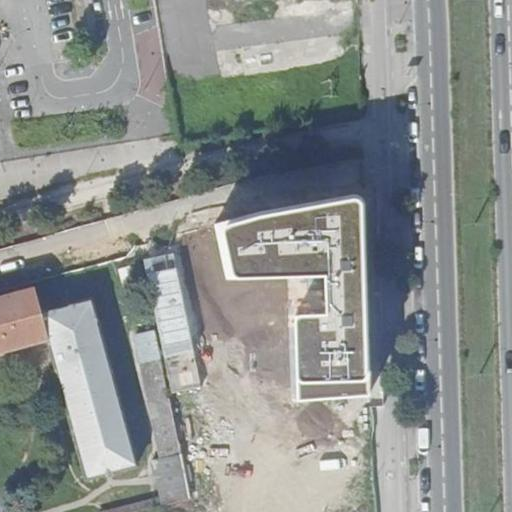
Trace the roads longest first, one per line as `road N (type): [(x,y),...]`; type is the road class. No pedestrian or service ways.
road 1 (primary): [(430,0),(447,511)]
road 2 (primary): [(511,222),(505,0)]
